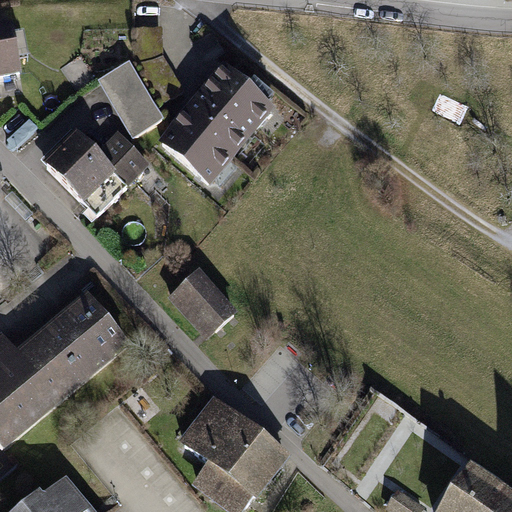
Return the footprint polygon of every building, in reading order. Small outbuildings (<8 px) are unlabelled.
[(184,91),(163,56),(163,28),(134,30),(133,64),(157,109),(184,91)] [(12,31),(0,32),(0,87),(20,84),(12,31)] [(164,126),(131,67),(98,86),(130,145),(164,126)] [(184,121),(159,150),(208,193),(274,117),(224,74),(193,110),(184,121)] [(71,141),(41,168),(82,211),(90,204),(103,218),(149,175),(116,140),(91,162),(71,141)] [(235,317),(197,278),(165,309),(203,348),(235,317)] [(0,447),(4,452),(131,345),(92,300),(87,294),(17,353),(2,335),(0,336),(0,447)] [(217,405),(185,448),(210,467),(196,485),(232,511),(244,511),(253,500),(255,501),(288,457),(217,405)] [(440,511),(511,511),(511,492),(472,465),(440,511)] [(30,511),(89,511),(66,483),(30,511)] [(399,491),(386,511),(387,511),(423,511),(424,511),(426,509),(399,491)]
